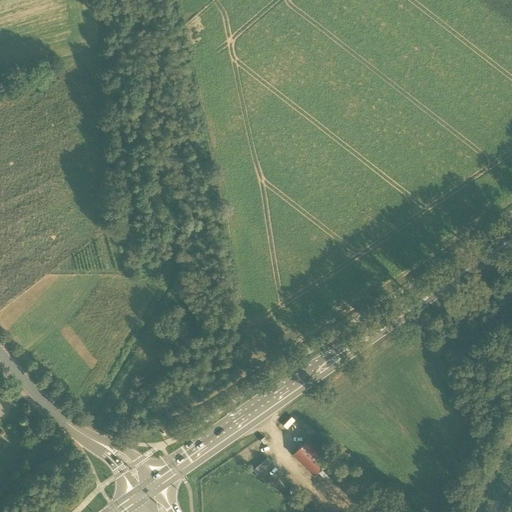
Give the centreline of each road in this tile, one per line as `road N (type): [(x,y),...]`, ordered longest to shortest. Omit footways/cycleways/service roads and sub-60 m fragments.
road 1 (primary): [(153,485),(511,238)]
road 2 (tertiary): [(101,444),(55,416),(0,353)]
